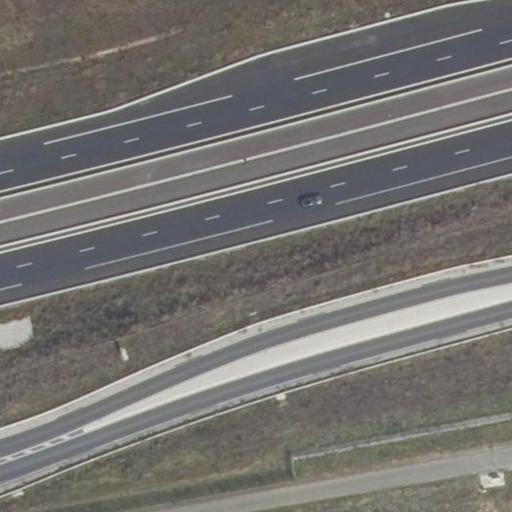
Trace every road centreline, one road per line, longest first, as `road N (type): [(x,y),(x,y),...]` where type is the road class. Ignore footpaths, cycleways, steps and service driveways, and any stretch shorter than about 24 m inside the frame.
road 1 (secondary): [(0,462),(339,340),(511,297)]
road 2 (trunk): [(511,38),(0,166)]
road 3 (trunk): [(0,262),(511,136)]
road 4 (track): [(289,0),(0,61)]
